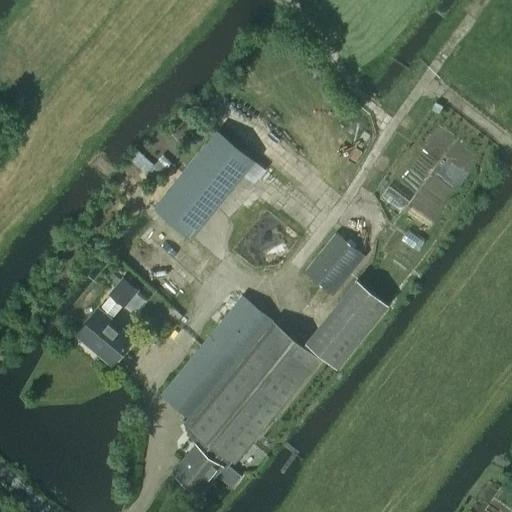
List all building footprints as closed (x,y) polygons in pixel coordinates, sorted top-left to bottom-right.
[(217,129),(154,207),(192,238),(255,160),(217,129)] [(143,174),(151,182),(169,162),(161,155),(143,174)] [(333,294),(364,256),(336,233),(305,271),(333,294)] [(358,278),(306,342),(338,368),(390,304),(358,278)] [(124,305),(137,290),(124,279),(111,295),(124,305)] [(235,462),(319,358),(275,322),(242,296),(161,394),(189,417),(184,423),(196,444),(173,472),(200,494),(216,475),(232,488),(241,476),(229,465),(233,460),(235,462)] [(112,364),(133,339),(98,310),(78,334),(112,364)]
